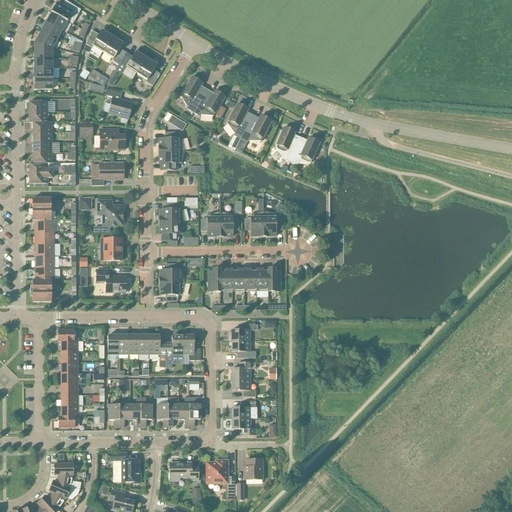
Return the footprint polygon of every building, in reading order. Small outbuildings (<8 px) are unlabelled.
[(51,13),(67,22),(73,12),(78,15),(81,11),(65,1),(62,6),(57,3),(51,13)] [(46,23),(62,31),(67,22),(51,13),(46,23)] [(41,32),(57,41),(62,31),(46,23),(41,32)] [(88,39),(85,45),(84,52),(88,53),(92,47),(102,53),(112,38),(102,31),(98,36),(92,31),(88,39)] [(35,44),(52,49),(57,41),(41,32),(37,39),(36,39),(36,40),(36,41),(35,43),(35,44)] [(112,38),(102,53),(113,59),(109,66),(115,70),(118,66),(126,53),(120,49),(123,44),(112,38)] [(52,49),(35,44),(34,45),(35,45),(34,48),(34,49),(34,58),(52,58),(52,49)] [(115,70),(115,71),(122,75),(126,68),(136,74),(146,59),(135,52),(132,57),(126,53),(118,66),(115,70)] [(34,69),(52,69),(52,58),(34,58),(34,69)] [(157,66),(146,59),(136,74),(147,81),(145,83),(152,87),(160,75),(154,71),(157,66)] [(52,69),(34,69),(34,79),(52,80),(52,69)] [(90,73),(84,70),(80,77),(86,80),(90,73)] [(89,77),(105,86),(109,79),(94,70),(89,77)] [(207,90),(201,86),(202,84),(199,82),(198,81),(193,78),(193,79),(192,78),(180,97),(181,98),(187,108),(186,109),(193,113),(207,90)] [(52,80),(34,79),(34,91),(52,91),(52,80)] [(111,88),(114,82),(109,79),(106,85),(111,88)] [(109,114),(118,117),(128,120),(132,105),(119,101),(121,94),(106,90),(104,96),(113,98),(109,114)] [(213,94),(207,90),(193,113),(199,117),(201,116),(212,117),(213,117),(225,98),(223,97),(224,96),(219,93),(218,94),(214,91),(213,94)] [(47,113),(47,102),(29,103),(29,113),(47,113)] [(248,110),(245,108),(243,108),(244,107),(239,104),(238,105),(237,104),(227,125),(234,134),(233,136),(240,140),(253,116),(246,112),(248,110)] [(47,113),(29,113),(29,124),(33,124),(33,123),(47,123),(48,123),(47,113)] [(189,118),(182,114),(180,118),(186,122),(189,118)] [(173,116),(166,127),(170,129),(174,122),(184,129),(186,125),(173,116)] [(260,117),(259,119),(253,116),(240,140),(247,144),(248,142),(260,142),(261,142),(271,122),(270,121),(270,120),(265,118),(265,119),(260,117)] [(33,123),(33,124),(33,133),(52,133),(52,123),(48,123),(47,123),(33,123)] [(93,125),(80,125),(80,141),(93,141),(93,125)] [(282,160),(290,163),(300,138),(294,136),(295,133),(291,131),(291,130),(286,128),(285,129),(284,128),(275,149),(283,158),(282,160)] [(104,131),(100,131),(100,151),(125,151),(124,137),(114,137),(114,131),(104,131)] [(52,133),(33,133),(33,144),(52,144),(52,133)] [(161,152),(185,152),(184,152),(181,139),(178,140),(176,133),(165,133),(165,140),(159,140),(159,147),(161,147),(161,152)] [(307,141),(300,138),(290,163),(297,167),(298,165),(310,164),(319,144),(318,143),(318,142),(313,140),(313,141),(308,139),(307,141)] [(52,144),(33,144),(33,154),(52,154),(52,144)] [(185,152),(161,152),(161,157),(159,157),(159,164),(165,164),(165,171),(176,171),(178,164),(181,164),(184,152),(185,152)] [(48,164),(52,164),(52,154),(33,154),(33,164),(48,164)] [(52,170),(48,170),(48,164),(33,164),(29,164),(29,174),(52,174),(52,170)] [(94,166),(94,180),(91,180),(91,187),(103,187),(103,181),(123,181),(123,164),(99,164),(99,166),(94,166)] [(52,174),(29,174),(29,185),(48,185),(48,179),(52,180),(52,174)] [(199,198),(186,198),(186,207),(199,207),(199,198)] [(34,221),(34,222),(50,222),(50,221),(50,199),(32,199),(32,221),(34,221)] [(84,211),(88,211),(89,210),(91,208),(91,200),(80,200),(80,211),(84,211)] [(104,226),(114,226),(114,227),(123,227),(123,215),(122,215),(122,208),(112,208),(112,201),(97,201),(97,216),(104,216),(104,226)] [(162,223),(185,223),(185,222),(184,222),(182,210),(178,210),(177,204),(165,204),(165,210),(159,210),(159,218),(162,218),(162,223)] [(215,235),(220,235),(220,211),(219,211),(219,212),(207,215),(207,218),(201,220),(201,232),(208,232),(208,238),(215,238),(215,235)] [(220,211),(220,235),(225,235),(225,238),(232,238),(232,232),(239,232),(239,220),(232,218),(232,215),(220,212),(220,211)] [(263,235),(263,211),(263,212),(251,215),(251,218),(244,220),(244,232),(251,231),(251,237),(258,237),(258,235),(263,235)] [(263,211),(263,235),(268,235),(268,237),(275,237),(275,231),(282,231),(282,220),(275,218),(275,215),(263,212),(263,211)] [(54,221),(50,221),(50,222),(34,222),(34,234),(54,234),(54,221)] [(185,223),(162,223),(162,228),(159,228),(159,235),(165,235),(165,242),(177,242),(179,235),(182,235),(184,223),(185,223)] [(34,234),(34,245),(54,245),(54,234),(34,234)] [(103,240),(103,262),(121,262),(121,240),(107,240),(103,240)] [(35,257),(54,257),(54,245),(34,245),(35,257)] [(35,257),(35,268),(54,268),(54,257),(35,257)] [(203,267),(203,259),(188,259),(188,267),(203,267)] [(162,279),(162,284),(186,284),(186,283),(185,283),(182,271),(179,271),(177,265),(165,265),(165,271),(159,271),(159,279),(162,279)] [(35,268),(35,280),(51,280),(51,281),(54,281),(54,268),(35,268)] [(220,290),(220,273),(220,270),(213,270),(213,273),(208,273),(208,283),(206,284),(208,290),(208,293),(220,293),(220,290)] [(232,290),(232,272),(232,270),(225,270),(225,273),(220,273),(220,290),(232,290)] [(232,272),(232,290),(244,290),(244,270),(237,270),(237,273),(232,272)] [(256,290),(255,272),(251,272),(251,270),(244,270),(244,290),(256,290)] [(268,290),(268,272),(263,272),(263,270),(256,270),(255,272),(256,290),(268,290)] [(268,272),(268,290),(268,292),(280,292),(280,290),(282,283),(280,283),(280,272),(275,272),(275,270),(268,270),(268,272)] [(108,278),(108,271),(96,271),(96,284),(103,284),(105,286),(106,293),(126,293),(126,278),(108,278)] [(33,303),(51,303),(51,281),(51,280),(35,280),(35,281),(33,281),(33,303)] [(186,284),(162,284),(162,289),(159,288),(159,296),(165,296),(165,303),(177,303),(179,296),(182,296),(185,284),(186,284)] [(255,325),(253,325),(243,325),(243,331),(231,331),(231,342),(250,342),(250,331),(255,331),(255,325)] [(74,342),(73,331),(58,331),(58,343),(61,343),(61,342),(74,342)] [(108,336),(108,355),(118,355),(118,336),(108,336)] [(118,336),(118,355),(128,355),(128,336),(118,336)] [(128,336),(128,355),(138,355),(138,336),(128,336)] [(138,336),(138,355),(149,355),(149,336),(138,336)] [(166,364),(166,350),(160,350),(160,336),(149,336),(149,355),(159,355),(159,362),(160,362),(160,364),(166,364)] [(166,350),(166,364),(171,364),(171,362),(172,362),(172,355),(183,355),(183,336),(172,336),(172,350),(166,350)] [(189,362),(190,362),(200,362),(200,350),(194,350),(194,336),(183,336),(183,355),(189,355),(189,362)] [(61,342),(61,343),(61,353),(78,353),(78,342),(74,342),(61,342)] [(238,359),(248,359),(255,359),(255,352),(250,352),(250,342),(231,342),(231,353),(238,353),(238,359)] [(78,353),(61,353),(61,364),(78,364),(78,353)] [(231,370),(231,381),(250,381),(250,370),(256,370),(256,363),(248,364),(238,364),(238,370),(231,370)] [(78,364),(61,364),(61,375),(78,375),(78,364)] [(78,375),(61,375),(61,386),(78,385),(78,375)] [(250,381),(231,381),(231,392),(243,392),(243,398),(256,398),(256,391),(250,391),(250,381)] [(78,385),(61,386),(61,396),(78,396),(78,385)] [(168,428),(168,399),(158,399),(158,387),(154,387),(154,399),(156,399),(156,411),(156,421),(163,421),(163,428),(168,428)] [(78,396),(61,396),(61,407),(78,407),(78,396)] [(141,428),(141,399),(135,399),(136,406),(130,406),(130,421),(136,421),(136,428),(141,428)] [(152,406),(146,406),(146,399),(141,399),(141,428),(146,428),(146,421),(152,421),(152,406)] [(178,421),(178,406),(179,399),(168,399),(168,428),(173,428),(173,421),(178,421)] [(184,399),(184,406),(178,406),(178,421),(184,421),(184,428),(189,428),(189,399),(184,399)] [(189,399),(189,428),(194,428),(194,421),(200,421),(200,399),(189,399)] [(243,408),(231,408),(231,419),(250,419),(256,419),(256,402),(243,402),(243,408)] [(119,428),(119,406),(108,406),(108,421),(114,421),(114,428),(119,428)] [(130,421),(130,406),(119,406),(119,428),(124,428),(124,421),(130,421)] [(74,418),(78,418),(78,407),(61,407),(61,418),(74,418)] [(61,418),(58,418),(58,429),(74,429),(74,418),(61,418)] [(250,419),(231,419),(231,431),(243,431),(243,436),(256,436),(256,430),(250,430),(250,419)] [(107,462),(113,462),(113,483),(122,483),(133,483),(134,484),(138,484),(140,482),(140,476),(139,475),(139,461),(126,461),(126,454),(107,454),(107,462)] [(244,468),(244,478),(244,481),(262,481),(262,470),(262,460),(246,460),(246,468),(244,468)] [(227,484),(227,497),(235,497),(235,485),(235,477),(227,478),(227,462),(216,462),(216,464),(207,464),(207,484),(227,484)] [(191,464),(169,464),(169,478),(189,478),(189,481),(198,481),(198,467),(191,467),(191,464)] [(57,483),(70,489),(72,476),(73,476),(73,465),(54,465),(54,476),(59,476),(57,483)] [(48,500),(58,510),(65,499),(66,500),(70,489),(57,483),(53,482),(48,492),(53,494),(49,500),(48,500)] [(235,497),(237,497),(237,501),(243,501),(243,485),(237,485),(235,485),(235,497)] [(124,494),(114,492),(112,491),(109,501),(114,502),(112,510),(120,511),(131,511),(134,503),(123,500),(124,494)] [(48,500),(49,500),(45,497),(37,505),(40,508),(34,511),(33,511),(56,511),(58,510),(48,500)]
